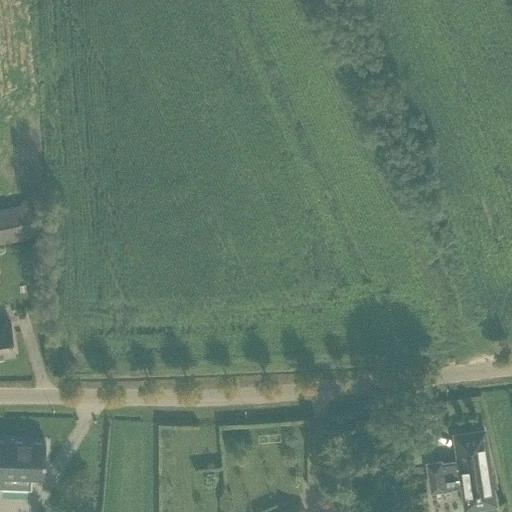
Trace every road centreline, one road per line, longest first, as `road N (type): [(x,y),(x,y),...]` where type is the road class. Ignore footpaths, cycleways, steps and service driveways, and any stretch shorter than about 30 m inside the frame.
road 1 (unclassified): [(0,395),(239,396),(511,365)]
road 2 (track): [(332,0),(412,191)]
